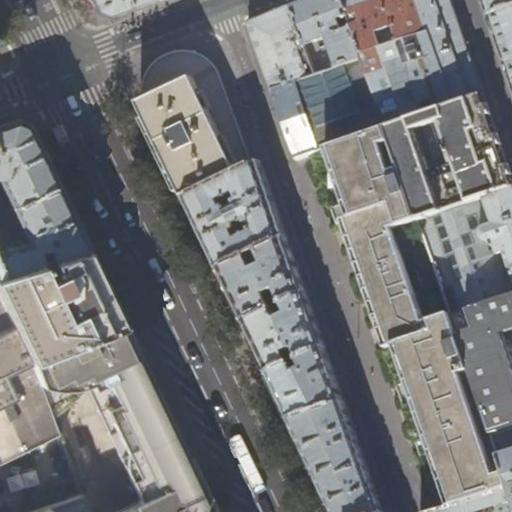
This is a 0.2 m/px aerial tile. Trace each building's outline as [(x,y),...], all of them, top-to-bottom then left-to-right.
[(90,0),(95,10),(109,15),(129,7),(148,0),(90,0)] [(317,76),(364,60),(343,0),(309,0),(293,7),(316,74),(317,76)] [(343,0),(364,60),(379,103),(398,97),(407,122),(427,115),(423,104),(439,98),(444,109),(484,96),(482,91),(450,0),(343,0)] [(511,0),(487,0),(493,16),(511,9),(511,0)] [(272,90),(316,74),(293,7),(272,14),(249,23),(272,90)] [(511,9),(493,16),(509,62),(511,71),(511,9)] [(181,189),(186,199),(239,173),(253,166),(220,75),(214,65),(208,58),(199,54),(191,52),(186,51),(176,52),(172,53),(167,55),(162,57),(154,62),(149,70),(143,83),(142,94),(143,103),(140,104),(155,135),(181,189)] [(379,103),(364,60),(317,76),(316,74),(272,90),(284,125),(296,159),(312,154),(387,128),(385,120),(379,103)] [(511,177),(510,171),(495,130),(486,101),(484,96),(444,109),(427,115),(407,122),(399,125),(387,128),(415,208),(412,209),(417,222),(511,187),(511,177)] [(0,119),(0,185),(0,187),(0,209),(9,206),(56,184),(45,159),(26,120),(15,116),(13,115),(0,119)] [(396,116),(385,120),(387,128),(399,125),(396,116)] [(415,208),(387,128),(312,154),(335,220),(336,223),(348,220),(352,232),(362,261),(391,343),(392,347),(384,350),(409,421),(440,511),(511,490),(492,433),(452,319),(451,315),(424,325),(391,230),(417,222),(412,209),(415,208)] [(253,166),(239,173),(186,199),(203,234),(219,270),(248,257),(260,251),(287,238),(261,163),(253,166)] [(68,207),(56,184),(9,206),(14,215),(7,219),(10,225),(17,222),(27,242),(0,249),(0,274),(88,249),(68,207)] [(511,187),(417,222),(419,229),(422,229),(451,315),(452,319),(511,297),(511,187)] [(287,238),(260,251),(266,265),(254,271),(248,257),(219,270),(234,301),(245,322),(273,309),(267,296),(279,290),(285,303),(306,293),(290,244),(287,238)] [(0,462),(60,434),(53,416),(32,362),(124,325),(119,315),(101,277),(95,263),(88,249),(0,274),(0,462)] [(306,293),(285,303),(290,314),(278,320),(273,309),(245,322),(259,351),(269,374),(325,347),(306,293)] [(511,297),(452,319),(492,433),(511,426),(511,297)] [(213,511),(206,497),(128,334),(124,325),(32,362),(53,416),(88,389),(128,473),(82,494),(88,511),(213,511)] [(325,347),(269,374),(289,415),(292,421),(345,403),(325,347)] [(345,403),(292,421),(322,483),(335,511),(382,511),(372,482),(353,427),(345,403)] [(511,511),(511,426),(492,433),(511,490),(511,492),(511,511)] [(511,511),(511,492),(511,490),(440,511),(439,511),(511,511)] [(88,511),(82,494),(33,511),(88,511)]
